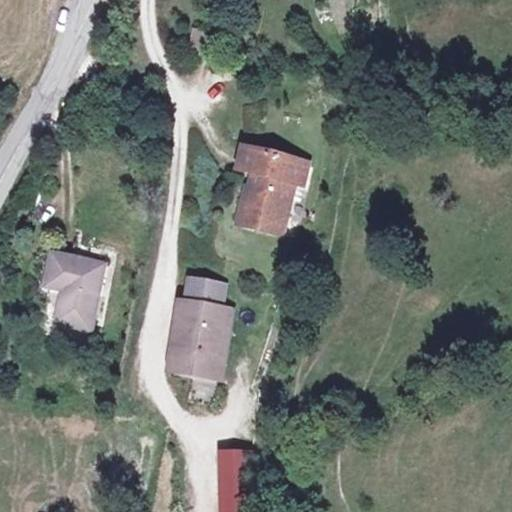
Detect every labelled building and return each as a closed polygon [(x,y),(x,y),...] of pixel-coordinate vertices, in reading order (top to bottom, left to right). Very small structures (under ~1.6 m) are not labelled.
[(297,143),(232,126),(226,149),(240,152),(247,154),(243,169),(236,167),(227,204),(270,216),(283,164),(291,166),(297,143)] [(247,154),(240,152),(236,167),(243,169),(247,154)] [(102,243),(51,233),(45,269),(62,273),(57,304),(91,309),(102,243)] [(227,269),(189,263),(185,287),(179,285),(173,322),(186,323),(180,356),(216,362),(227,293),(223,293),(227,269)] [(248,511),(248,435),(223,435),(223,511),(248,511)]
